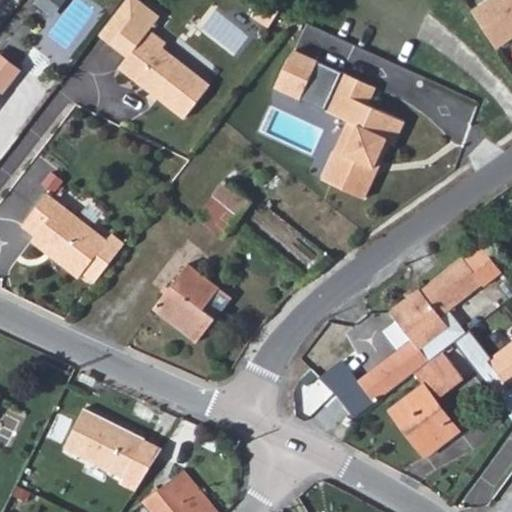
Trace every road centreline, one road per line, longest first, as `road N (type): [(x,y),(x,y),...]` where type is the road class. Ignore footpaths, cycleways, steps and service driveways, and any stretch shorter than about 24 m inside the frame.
road 1 (residential): [(511,162),(312,306),(285,335),(242,419)]
road 2 (unknown): [(107,363),(274,124)]
road 3 (residential): [(0,315),(242,419)]
road 4 (unknown): [(0,245),(82,131),(112,103),(142,102),(184,132)]
road 5 (residential): [(292,441),(423,511)]
